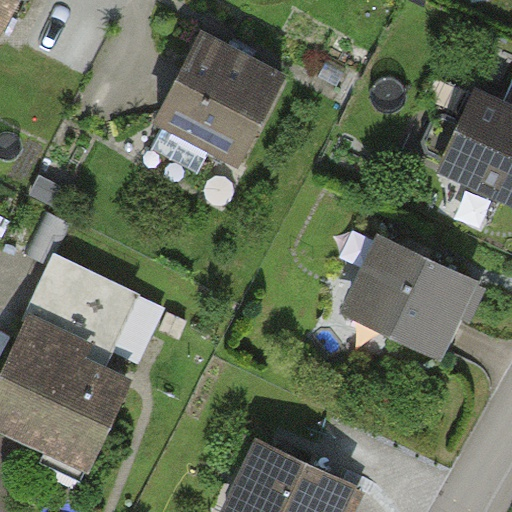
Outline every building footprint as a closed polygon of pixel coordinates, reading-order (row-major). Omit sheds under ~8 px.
[(0,0),(0,34),(17,0),(0,0)] [(278,83),(195,42),(152,129),(236,170),(278,83)] [(511,110),(511,88),(503,107),(511,110)] [(511,207),(511,110),(503,107),(474,93),(437,171),(511,207)] [(475,292),(373,243),(338,316),(440,365),(475,292)] [(162,315),(49,261),(0,361),(0,441),(81,481),(162,315)] [(347,511),(360,486),(259,436),(222,511),(347,511)]
